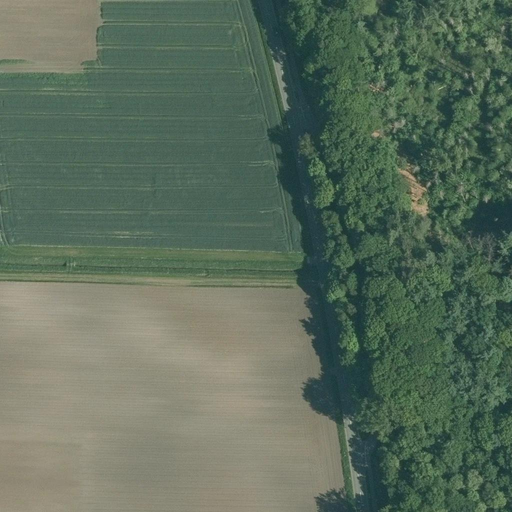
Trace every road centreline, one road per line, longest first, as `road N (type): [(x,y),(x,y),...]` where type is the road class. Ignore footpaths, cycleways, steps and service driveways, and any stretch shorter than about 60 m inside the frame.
road 1 (tertiary): [(262,0),(323,267),(361,511)]
road 2 (track): [(448,267),(466,511)]
road 3 (track): [(363,285),(511,254)]
